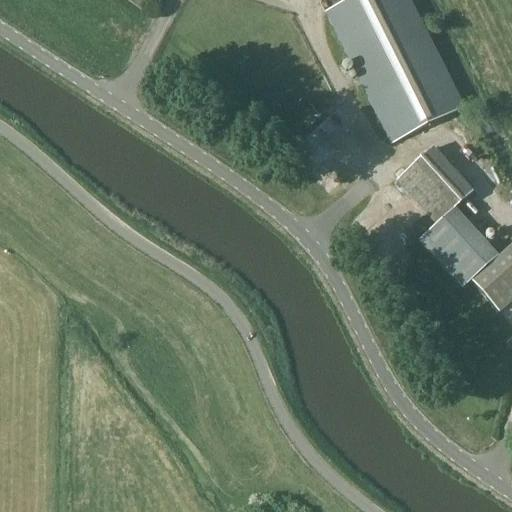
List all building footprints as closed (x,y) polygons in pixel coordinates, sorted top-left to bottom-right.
[(464,108),(408,0),(355,0),(325,16),(391,145),(464,108)] [(394,185),(434,229),(454,211),(472,194),(432,150),(394,185)] [(454,211),(434,229),(417,244),(461,292),(498,259),(454,211)] [(511,248),(473,283),(491,303),(511,283),(511,248)] [(511,335),(511,322),(497,306),(485,317),(507,341),(511,335)]
